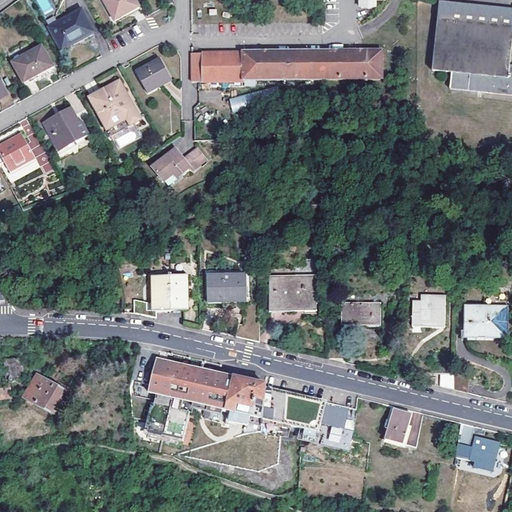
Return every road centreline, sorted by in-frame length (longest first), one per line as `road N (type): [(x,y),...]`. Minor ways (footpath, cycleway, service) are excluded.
road 1 (tertiary): [(511,422),(135,332),(0,325)]
road 2 (residential): [(0,122),(183,23)]
